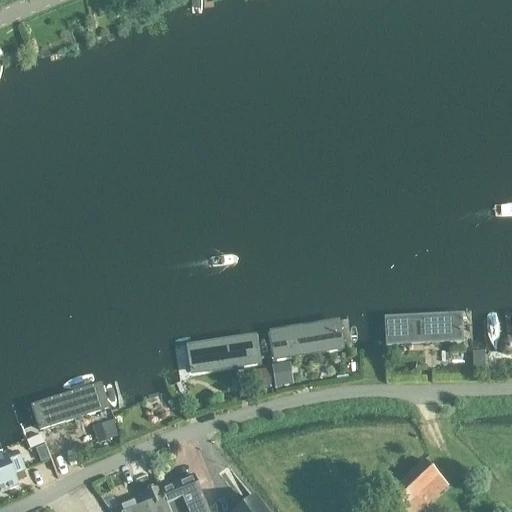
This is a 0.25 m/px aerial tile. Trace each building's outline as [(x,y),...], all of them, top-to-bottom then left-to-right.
[(467,343),(465,313),(385,317),(386,347),(467,343)] [(342,321),(269,331),(274,362),(347,351),(342,321)] [(264,364),(259,335),(187,345),(192,375),(264,364)] [(485,351),(474,352),(474,370),(485,370),(485,351)] [(285,368),(273,370),(275,384),(287,382),(285,368)] [(271,371),(253,374),(255,387),(273,384),(271,371)] [(111,409),(102,384),(31,406),(39,432),(111,409)] [(111,422),(102,425),(106,437),(115,434),(111,422)] [(25,441),(29,450),(44,444),(41,435),(25,441)] [(0,494),(17,487),(16,484),(25,480),(22,472),(24,472),(17,453),(6,458),(5,456),(0,458),(0,494)] [(421,511),(448,488),(424,462),(387,496),(401,511),(421,511)] [(179,498),(185,511),(207,511),(205,506),(194,476),(160,490),(166,504),(179,498)] [(150,511),(185,511),(179,498),(166,504),(160,490),(144,497),(150,511)] [(150,511),(144,497),(120,507),(111,511),(150,511)] [(261,511),(254,501),(239,511),(261,511)]
